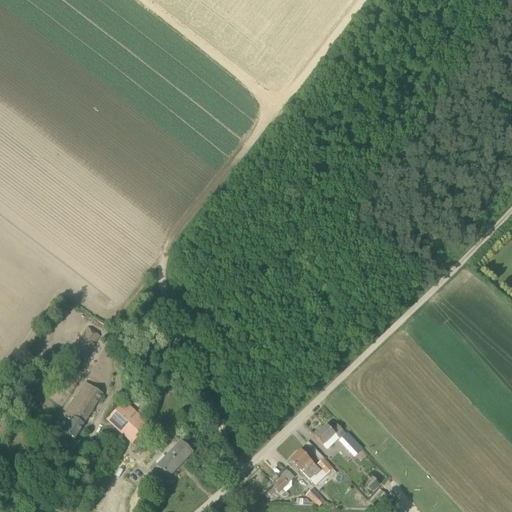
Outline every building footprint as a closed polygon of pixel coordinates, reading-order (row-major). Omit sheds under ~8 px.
[(86,358),(99,337),(86,330),(74,351),(86,358)] [(94,407),(103,394),(86,383),(76,399),(64,417),(70,421),(63,432),(74,439),(91,412),(94,407)] [(107,419),(123,435),(141,418),(122,400),(107,419)] [(359,402),(344,417),(358,431),(373,417),(359,402)] [(149,426),(141,418),(123,435),(132,444),(149,426)] [(337,424),(331,430),(326,425),(314,437),(322,446),(334,434),(336,436),(342,430),(337,424)] [(362,449),(356,444),(347,434),(339,441),(349,451),(354,457),(362,449)] [(179,443),(157,466),(168,476),(183,460),(184,461),(191,454),(179,443)] [(300,470),(309,480),(314,475),(315,476),(321,471),(300,450),(290,460),(300,470)] [(338,475),(332,469),(323,460),(317,465),(327,474),(333,480),(338,475)] [(404,476),(415,466),(409,460),(398,470),(404,476)] [(273,483),(276,480),(278,478),(274,474),(269,479),(273,483)] [(374,490),(380,482),(373,478),(368,486),(374,490)] [(278,494),(288,485),(282,479),(272,489),(278,494)] [(311,490),(308,493),(306,495),(315,505),(321,500),(311,490)] [(390,499),(386,495),(381,491),(370,504),(375,508),(378,505),(382,508),(390,499)]
